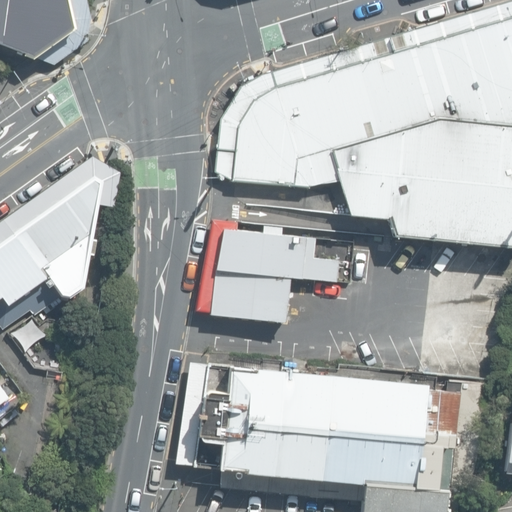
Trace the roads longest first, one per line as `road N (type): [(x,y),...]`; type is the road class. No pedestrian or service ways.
road 1 (tertiary): [(162,71),(176,201),(127,511)]
road 2 (tertiary): [(355,0),(260,28),(162,71)]
road 3 (tertiary): [(0,173),(162,71)]
